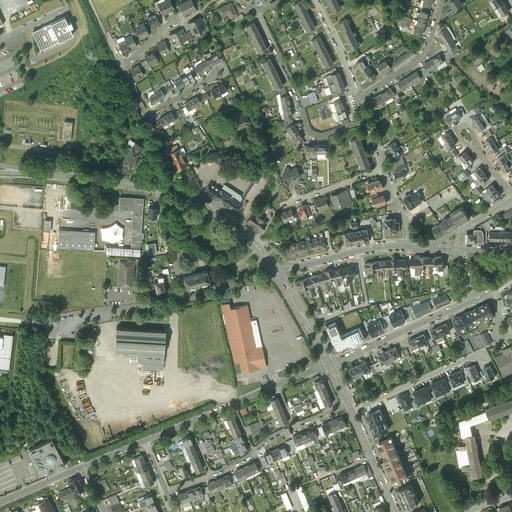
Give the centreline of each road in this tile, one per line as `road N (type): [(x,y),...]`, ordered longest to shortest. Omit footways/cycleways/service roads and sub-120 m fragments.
road 1 (residential): [(63,325),(278,274)]
road 2 (residential): [(347,403),(282,431),(229,467),(166,490)]
road 3 (residential): [(144,441),(328,363)]
road 4 (residential): [(258,9),(310,131),(323,135),(365,120)]
road 5 (tertiary): [(169,186),(0,170)]
road 6 (residential): [(328,363),(474,298)]
road 7 (tertiary): [(278,274),(218,212),(169,186)]
road 8 (residential): [(351,412),(476,353)]
road 9 (residential): [(442,0),(417,59),(358,99)]
road 10 (residential): [(406,247),(278,274)]
road 11 (residential): [(144,118),(121,68),(174,21)]
